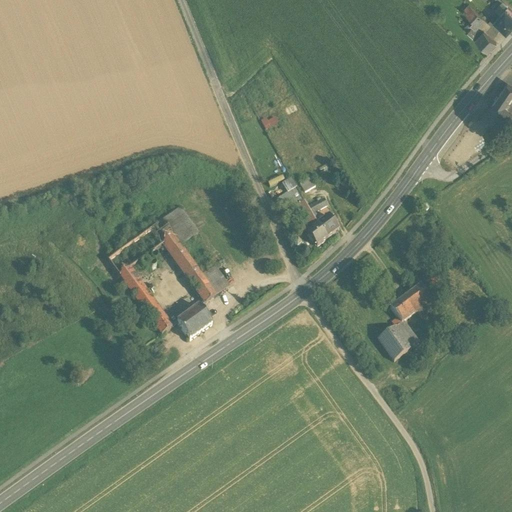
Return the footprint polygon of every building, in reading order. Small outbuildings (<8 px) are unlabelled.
[(508,7),(498,0),(492,0),(491,1),(503,12),(508,7)] [(484,19),(470,5),(463,12),(467,15),(474,22),(478,18),(482,21),(484,19)] [(503,12),(495,21),(506,32),(511,25),(511,15),(511,14),(511,11),(508,7),(503,12)] [(478,18),(474,22),(470,26),(472,27),(474,29),(482,21),(478,18)] [(497,42),(484,31),(479,36),(478,33),(474,29),(472,27),(470,29),(468,32),(488,51),(497,42)] [(511,87),(508,85),(491,108),(511,122),(511,111),(508,109),(511,105),(507,102),(511,94),(511,87)] [(266,130),(279,123),(275,116),(262,123),(266,130)] [(318,203),(308,209),(309,211),(310,213),(311,216),(316,213),(327,206),(324,200),(321,202),(320,199),(317,201),(318,203)] [(426,205),(421,209),(424,213),(429,209),(426,205)] [(311,216),(310,213),(307,215),(304,217),(310,226),(311,226),(313,229),(317,226),(314,221),(311,216)] [(329,217),(318,226),(327,239),(339,231),(329,217)] [(162,223),(108,262),(119,278),(129,271),(163,246),(173,239),(162,223)] [(313,229),(307,234),(316,248),(327,239),(318,226),(317,226),(313,229)] [(202,278),(173,239),(163,246),(205,305),(216,298),(215,298),(202,278)] [(214,270),(202,278),(215,298),(227,289),(214,270)] [(129,271),(119,278),(161,337),(172,329),(129,271)] [(420,286),(408,295),(419,311),(417,313),(421,319),(430,312),(426,306),(431,301),(420,286)] [(408,295),(390,309),(398,319),(401,324),(417,313),(419,311),(408,295)] [(212,326),(199,308),(177,325),(190,342),(212,326)] [(398,319),(391,324),(395,328),(394,328),(395,329),(401,324),(398,319)] [(395,329),(394,328),(378,341),(393,363),(411,350),(395,329)] [(167,351),(159,357),(163,362),(171,356),(167,351)]
